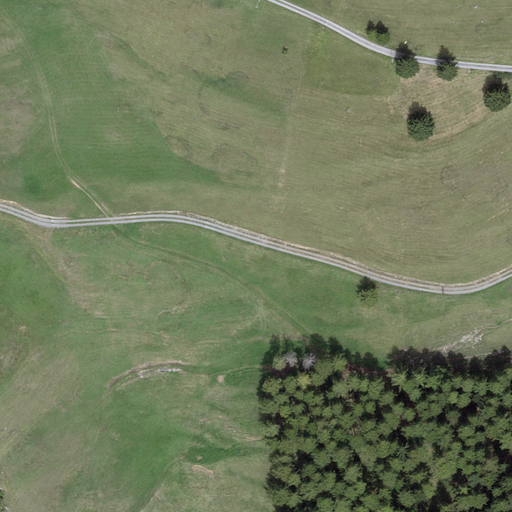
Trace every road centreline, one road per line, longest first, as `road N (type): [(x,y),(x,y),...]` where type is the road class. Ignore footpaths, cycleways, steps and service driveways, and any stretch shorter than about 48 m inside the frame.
road 1 (track): [(0,207),(56,223),(179,218),(455,291),(511,273)]
road 2 (track): [(272,0),(391,51),(511,66)]
